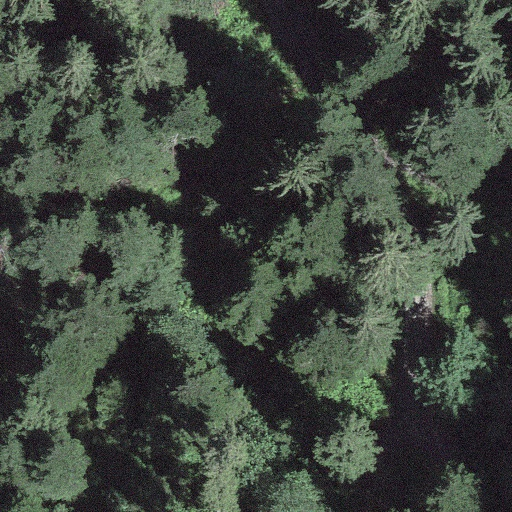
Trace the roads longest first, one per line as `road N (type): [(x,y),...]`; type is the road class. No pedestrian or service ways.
road 1 (track): [(479,511),(414,394),(407,178)]
road 2 (track): [(407,178),(321,106),(269,33),(261,0)]
road 3 (track): [(345,511),(399,443),(414,394)]
road 4 (track): [(511,243),(407,178)]
